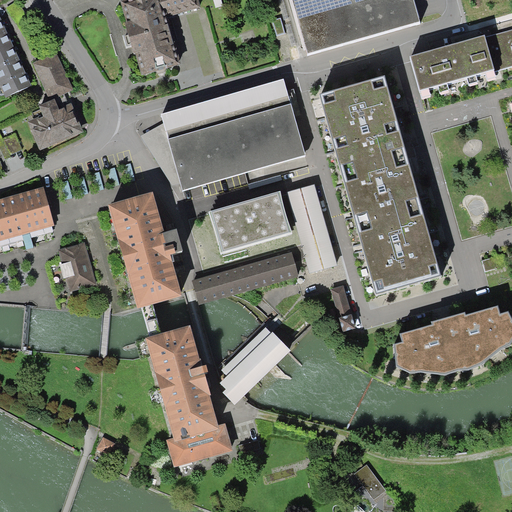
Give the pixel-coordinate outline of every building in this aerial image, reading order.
[(134,0),(122,4),(143,75),(180,64),(167,20),(198,11),(195,0),(134,0)] [(290,0),(307,57),(422,24),(414,0),(290,0)] [(23,3),(11,10),(34,54),(46,47),(23,3)] [(275,24),(278,35),(286,33),(283,22),(275,24)] [(445,49),(411,59),(421,93),(511,66),(511,29),(505,32),(488,37),(473,41),(445,49)] [(0,47),(9,44),(3,30),(0,31),(0,47)] [(9,44),(0,47),(0,64),(14,57),(9,44)] [(36,120),(30,123),(41,150),(85,131),(72,103),(68,104),(63,93),(73,89),(57,52),(33,63),(49,99),(37,104),(40,109),(32,112),(36,120)] [(14,57),(0,64),(0,80),(20,71),(14,57)] [(20,71),(0,80),(0,95),(2,99),(27,88),(20,71)] [(384,78),(311,98),(367,296),(374,294),(375,297),(441,279),(384,78)] [(305,157),(283,81),(160,117),(163,124),(142,137),(172,186),(180,184),(182,192),(305,157)] [(22,114),(17,102),(0,107),(0,119),(1,121),(22,114)] [(1,132),(0,132),(0,147),(5,158),(12,155),(11,152),(21,148),(15,134),(3,139),(1,132)] [(131,164),(123,166),(128,182),(135,181),(131,164)] [(115,168),(108,170),(112,187),(120,185),(115,168)] [(99,173),(92,175),(96,191),(103,190),(99,173)] [(84,177),(76,179),(81,196),(88,194),(84,177)] [(68,181),(60,183),(65,200),(73,198),(68,181)] [(314,185),(288,192),(302,242),(311,272),(337,264),(314,185)] [(54,227),(43,190),(0,201),(0,242),(22,237),(30,234),(54,227)] [(250,203),(189,220),(203,270),(302,242),(288,192),(250,203)] [(141,308),(153,305),(182,297),(171,258),(175,257),(175,255),(182,253),(176,230),(163,234),(152,193),(107,206),(136,310),(141,308)] [(34,249),(30,234),(22,237),(26,251),(30,250),(34,249)] [(85,244),(59,251),(62,265),(58,266),(62,280),(66,279),(70,293),(97,285),(85,244)] [(291,251),(192,280),(199,305),(298,277),(291,251)] [(481,260),(485,272),(506,266),(502,254),(481,260)] [(343,287),(332,290),(343,333),(355,329),(343,287)] [(150,341),(146,342),(173,441),(167,443),(174,468),(234,452),(232,445),(226,425),(217,427),(205,384),(202,374),(207,372),(204,364),(200,365),(191,330),(162,338),(153,305),(141,308),(150,341)] [(433,327),(401,335),(404,344),(395,346),(397,366),(410,374),(421,373),(445,376),(458,371),(468,371),(482,365),(501,350),(511,344),(511,342),(511,321),(508,313),(500,316),(497,308),(466,317),(465,315),(433,324),(433,327)] [(238,356),(222,373),(227,378),(221,384),(227,391),(223,394),(236,407),(243,399),(269,374),(290,352),(266,328),(238,356)] [(115,444),(102,438),(97,449),(109,455),(115,444)] [(258,441),(239,446),(241,453),(260,448),(258,441)] [(387,491),(367,465),(349,479),(358,490),(364,485),(375,500),(387,491)] [(343,480),(336,485),(347,501),(354,496),(343,480)]
